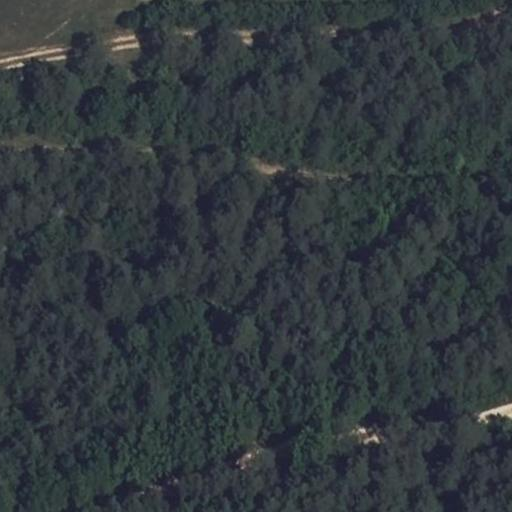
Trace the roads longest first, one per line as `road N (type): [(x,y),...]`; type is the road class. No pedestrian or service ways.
road 1 (track): [(511,0),(459,32),(150,34),(0,64)]
road 2 (track): [(0,146),(511,170)]
road 3 (track): [(511,406),(450,427),(350,439),(234,467),(91,511)]
